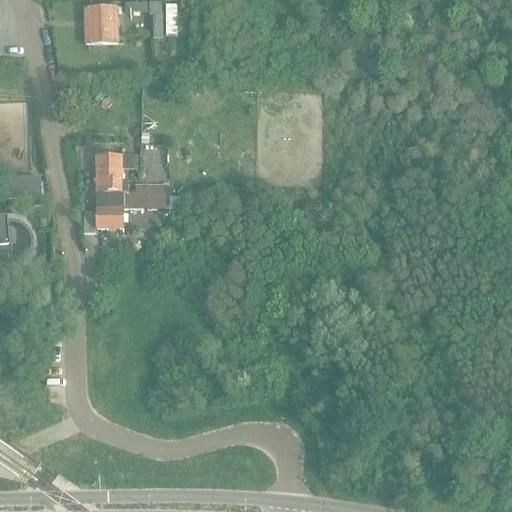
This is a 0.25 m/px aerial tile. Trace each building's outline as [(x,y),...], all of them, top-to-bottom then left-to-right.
[(162,40),(161,4),(125,5),(125,14),(149,13),(149,16),(152,16),(153,40),(162,40)] [(117,9),(84,10),(85,46),(118,46),(117,9)] [(169,212),(168,188),(135,188),(135,195),(128,195),(128,183),(121,183),(121,172),(136,172),(136,158),(97,158),(96,214),(84,214),(84,237),(96,237),(96,231),(123,231),(123,211),(169,212)] [(39,178),(32,179),(32,200),(31,200),(32,208),(45,208),(44,199),(39,199),(39,178)] [(7,180),(0,180),(1,201),(8,201),(7,180)] [(0,268),(7,267),(5,244),(10,244),(9,229),(4,229),(4,220),(0,220),(0,268)]
